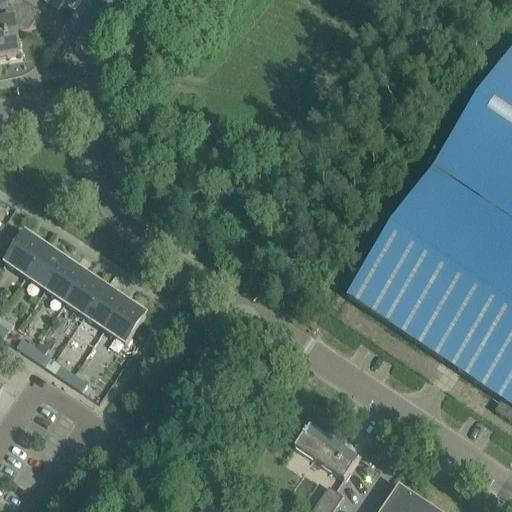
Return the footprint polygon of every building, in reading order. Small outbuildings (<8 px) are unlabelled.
[(0,60),(18,57),(13,30),(33,26),(40,16),(19,2),(0,5),(0,60)] [(511,54),(346,300),(511,411),(511,54)] [(25,282),(45,252),(24,238),(0,274),(0,276),(9,282),(14,274),(25,282)] [(65,266),(45,252),(25,282),(45,295),(65,266)] [(65,266),(45,295),(65,308),(85,279),(65,266)] [(85,279),(65,308),(84,321),(104,292),(85,279)] [(104,292),(84,321),(104,335),(124,305),(104,292)] [(124,305),(104,335),(124,348),(144,319),(124,305)] [(74,315),(68,322),(86,334),(91,327),(74,315)] [(1,318),(0,319),(0,329),(8,335),(14,326),(1,318)] [(15,352),(28,360),(34,352),(21,343),(15,352)] [(34,352),(28,360),(50,375),(55,367),(34,352)] [(68,387),(74,379),(55,367),(50,375),(68,387)] [(68,387),(81,396),(87,388),(74,379),(68,387)] [(248,416),(260,424),(272,406),(260,398),(248,416)] [(494,415),(511,427),(511,414),(500,406),(494,415)] [(293,451),(343,486),(358,463),(309,429),(293,451)] [(430,511),(398,490),(383,511),(430,511)] [(335,511),(343,501),(328,491),(313,511),(335,511)]
